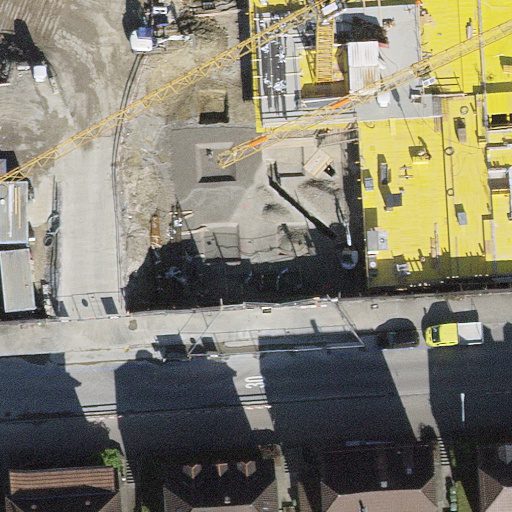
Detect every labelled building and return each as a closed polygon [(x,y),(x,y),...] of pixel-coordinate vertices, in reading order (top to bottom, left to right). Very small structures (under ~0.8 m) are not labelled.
[(174,0),(0,0),(0,45),(47,43),(52,109),(181,101),(174,0)] [(511,82),(428,87),(440,285),(511,280),(511,82)] [(56,175),(0,179),(8,312),(193,301),(181,101),(52,109),(56,175)] [(511,511),(511,464),(474,467),(477,511),(511,511)] [(321,482),(321,511),(435,511),(435,481),(321,482)] [(167,488),(167,511),(282,511),(282,485),(167,488)] [(1,499),(2,511),(119,511),(118,492),(1,499)]
